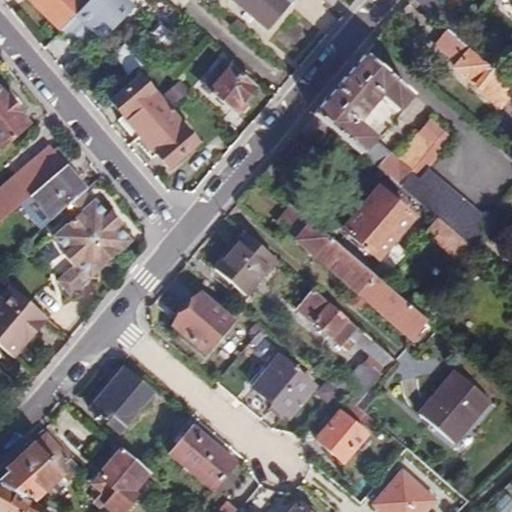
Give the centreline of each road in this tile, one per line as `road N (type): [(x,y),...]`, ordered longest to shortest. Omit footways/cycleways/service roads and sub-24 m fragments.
road 1 (residential): [(184,232),(381,0)]
road 2 (residential): [(184,232),(0,24)]
road 3 (residential): [(278,468),(109,318)]
road 4 (residential): [(0,442),(109,318)]
